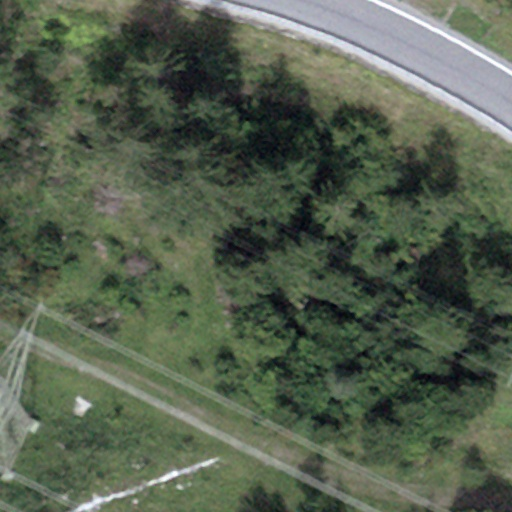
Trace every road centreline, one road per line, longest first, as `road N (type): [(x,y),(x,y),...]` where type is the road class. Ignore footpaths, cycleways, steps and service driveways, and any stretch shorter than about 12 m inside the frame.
road 1 (track): [(511,496),(428,502),(240,441)]
road 2 (secondary): [(303,0),(411,43),(511,103)]
